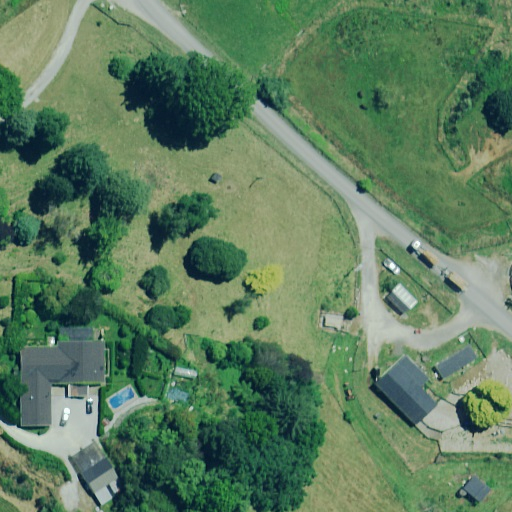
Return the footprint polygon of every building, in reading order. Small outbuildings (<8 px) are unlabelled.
[(414,304),(398,286),(391,292),(407,310),(414,304)] [(90,328),(59,328),(59,341),(53,341),(53,349),(19,349),(19,427),(48,427),(48,385),(67,385),(67,397),(85,398),(86,383),(101,384),(102,342),(90,341),(90,329),(90,328)] [(473,359),(466,347),(432,368),(440,380),(473,359)] [(424,381),(403,358),(375,386),(413,426),(433,406),(416,388),(424,381)] [(123,488),(104,459),(79,475),(92,495),(103,487),(109,497),(123,488)] [(461,498),(464,494),(477,503),(487,490),(470,477),(465,483),(457,495),(461,498)]
